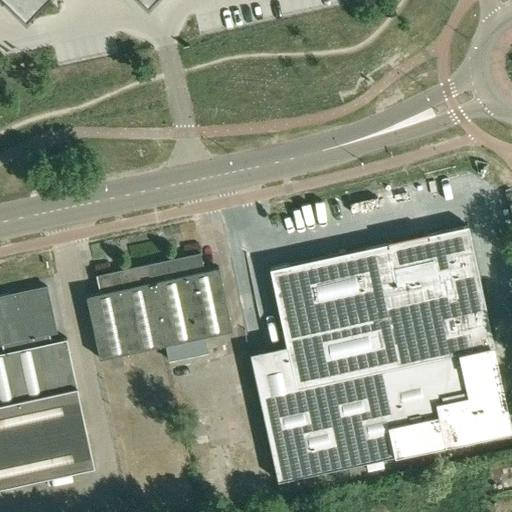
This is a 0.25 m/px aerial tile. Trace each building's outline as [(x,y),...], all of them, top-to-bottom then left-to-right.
[(6,0),(25,18),(42,0),(143,0),(146,3),(149,0),(6,0)] [(52,171),(72,166),(75,166),(72,152),(49,157),(52,171)] [(272,267),(290,347),(298,387),(492,345),(496,344),(471,224),(272,267)] [(178,256),(148,262),(166,343),(168,351),(169,359),(208,351),(204,335),(228,330),(235,328),(222,265),(207,269),(203,250),(178,256)] [(102,291),(88,294),(96,331),(101,357),(151,346),(166,343),(148,262),(118,269),(98,273),(102,291)] [(0,402),(78,386),(67,337),(51,341),(50,333),(58,331),(49,286),(17,293),(16,291),(0,294),(0,343),(3,343),(5,351),(0,351),(0,402)] [(505,407),(492,345),(298,387),(290,347),(253,355),(280,480),(511,430),(511,415),(510,406),(505,407)] [(0,486),(95,467),(78,386),(0,402),(0,486)]
